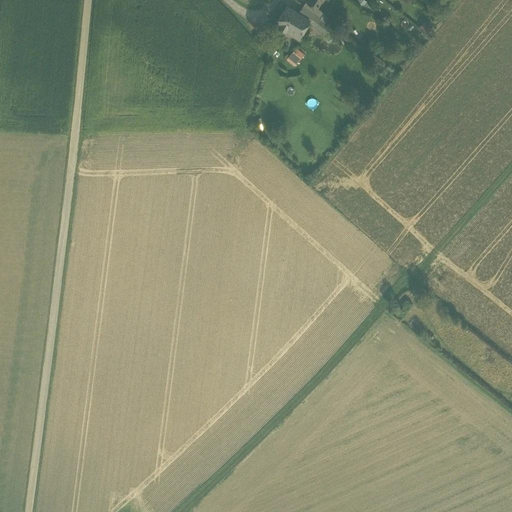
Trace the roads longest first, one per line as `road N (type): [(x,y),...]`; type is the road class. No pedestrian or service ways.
road 1 (unclassified): [(29,511),(86,0)]
road 2 (track): [(180,511),(511,164)]
